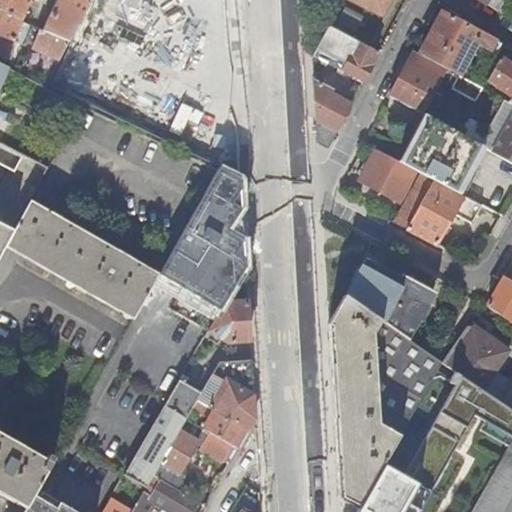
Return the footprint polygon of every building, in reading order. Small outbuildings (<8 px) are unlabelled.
[(0,0),(0,10),(22,21),(30,0),(0,0)] [(83,0),(56,0),(42,32),(68,44),(88,2),(83,0)] [(351,0),(382,16),(390,0),(351,0)] [(478,0),(498,13),(502,4),(499,2),(500,0),(478,0)] [(0,59),(6,62),(22,21),(0,10),(0,59)] [(495,42),(466,27),(459,23),(442,14),(419,56),(446,70),(458,77),(459,77),(475,46),(490,53),(495,42)] [(459,23),(466,27),(468,22),(462,18),(459,23)] [(25,47),(59,63),(68,44),(42,32),(30,26),(24,40),(27,42),(25,47)] [(316,55),(364,81),(379,53),(330,27),(316,55)] [(422,115),(446,70),(419,56),(412,52),(389,98),(422,115)] [(487,81),(511,96),(511,66),(499,59),(487,81)] [(476,103),(483,90),(459,77),(458,77),(452,90),(476,103)] [(332,95),(334,91),(314,80),(317,144),(328,150),(352,105),(332,95)] [(332,95),(352,105),(354,101),(334,91),(332,95)] [(485,148),(424,116),(399,164),(415,172),(421,175),(433,181),(456,193),(464,197),(476,174),(472,172),(485,148)] [(511,117),(493,153),(511,162),(511,117)] [(398,204),(415,172),(399,164),(375,151),(358,183),(398,204)] [(155,280),(217,317),(225,302),(245,268),(243,243),(226,233),(241,207),(239,179),(218,170),(159,272),(155,280)] [(421,175),(395,224),(407,231),(433,181),(421,175)] [(471,224),(481,206),(464,197),(456,193),(433,181),(407,231),(435,247),(453,214),(471,224)] [(159,272),(30,201),(14,230),(5,246),(133,318),(155,280),(159,272)] [(14,230),(0,223),(0,256),(5,246),(14,230)] [(382,261),(368,253),(343,297),(384,325),(397,303),(386,297),(400,272),(401,265),(385,256),(382,261)] [(511,264),(486,307),(511,325),(511,264)] [(339,498),(357,510),(376,477),(393,448),(398,439),(434,376),(441,363),(424,352),(405,339),(384,325),(343,297),(328,322),(339,498)] [(420,312),(399,299),(397,303),(384,325),(405,339),(420,312)] [(247,301),(225,302),(217,317),(208,332),(226,343),(249,341),(247,301)] [(467,324),(441,363),(447,367),(473,328),(467,324)] [(509,352),(473,328),(447,367),(472,384),(500,403),(511,383),(494,374),(509,352)] [(123,478),(145,488),(152,476),(186,418),(196,401),(213,372),(191,359),(123,478)] [(248,432),(254,421),(250,360),(218,362),(213,372),(196,401),(206,407),(248,432)] [(434,376),(465,397),(472,384),(447,367),(441,363),(434,376)] [(503,511),(511,497),(511,381),(511,383),(500,403),(511,411),(511,441),(472,511),(503,511)] [(203,411),(206,407),(196,401),(186,418),(203,428),(210,415),(203,411)] [(210,415),(203,428),(232,446),(238,449),(248,432),(206,407),(203,411),(210,415)] [(220,466),(232,446),(203,428),(186,418),(152,476),(177,491),(185,477),(180,474),(196,445),(201,448),(198,453),(220,466)] [(0,494),(24,509),(35,489),(52,459),(47,456),(45,461),(0,435),(0,494)] [(404,442),(398,439),(393,448),(399,451),(404,442)] [(177,491),(152,476),(145,488),(138,501),(132,510),(131,511),(149,511),(154,503),(168,511),(192,511),(197,503),(177,491)] [(212,494),(218,482),(209,477),(202,488),(212,494)] [(355,511),(399,511),(409,495),(376,477),(357,510),(355,511)] [(21,511),(74,511),(35,489),(24,509),(21,511)] [(131,511),(132,510),(127,507),(111,497),(102,511),(131,511)]
